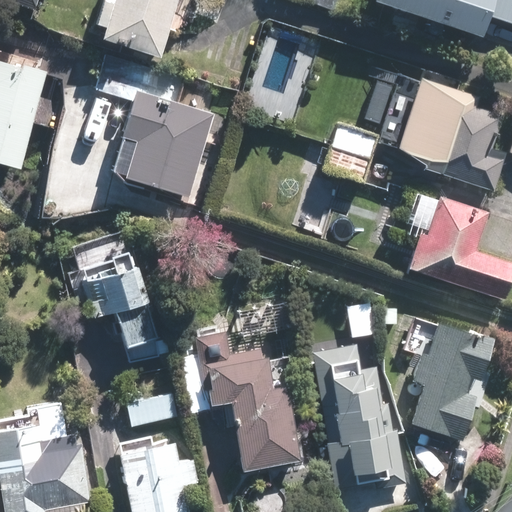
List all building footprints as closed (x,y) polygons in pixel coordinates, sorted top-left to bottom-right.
[(175,0),(120,0),(110,35),(160,50),(175,0)] [(490,0),(388,0),(481,30),(490,0)] [(511,0),(496,0),(492,13),(511,19),(511,0)] [(43,79),(0,66),(0,155),(19,161),(43,79)] [(187,189),(211,114),(142,92),(129,134),(144,139),(134,172),(187,189)] [(499,116),(467,106),(447,171),(492,185),(502,153),(489,149),(499,116)] [(379,138),(339,125),(325,170),(365,183),(379,138)] [(434,239),(424,236),(415,263),(503,293),(511,265),(511,264),(472,251),(483,216),(446,204),(434,239)] [(158,331),(137,268),(106,278),(127,341),(158,331)] [(370,298),(345,301),(349,335),(374,332),(370,298)] [(490,341),(441,326),(413,418),(463,433),(473,397),(465,394),(472,371),(481,373),(490,341)] [(354,346),(317,353),(341,482),(399,471),(392,433),(383,435),(372,371),(359,373),(354,346)] [(231,392),(245,464),(296,454),(282,385),(270,388),(264,355),(212,366),(218,394),(231,392)] [(169,392),(133,400),(137,421),(174,413),(169,392)] [(37,422),(0,428),(0,455),(9,511),(72,511),(83,510),(81,497),(86,496),(77,441),(41,447),(37,422)] [(170,441),(122,451),(135,511),(183,511),(184,511),(170,441)]
